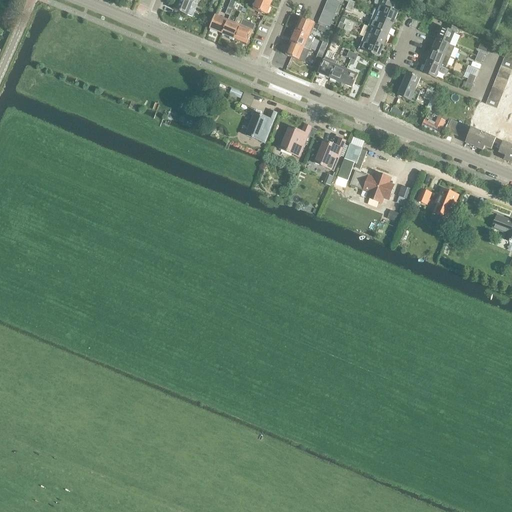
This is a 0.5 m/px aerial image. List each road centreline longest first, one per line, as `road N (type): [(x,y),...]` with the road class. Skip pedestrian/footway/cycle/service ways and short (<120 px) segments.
road 1 (tertiary): [(511,176),(370,117)]
road 2 (tertiary): [(370,117),(258,73)]
